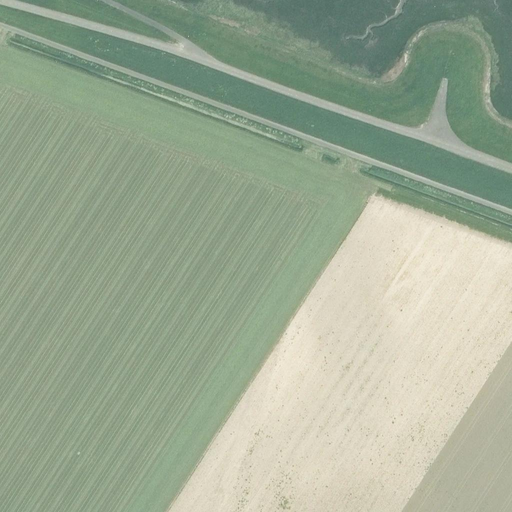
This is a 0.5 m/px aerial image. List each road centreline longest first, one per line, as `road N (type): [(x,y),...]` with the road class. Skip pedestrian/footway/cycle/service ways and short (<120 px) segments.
road 1 (unclassified): [(511,217),(0,25)]
road 2 (unclassified): [(433,139),(0,3)]
